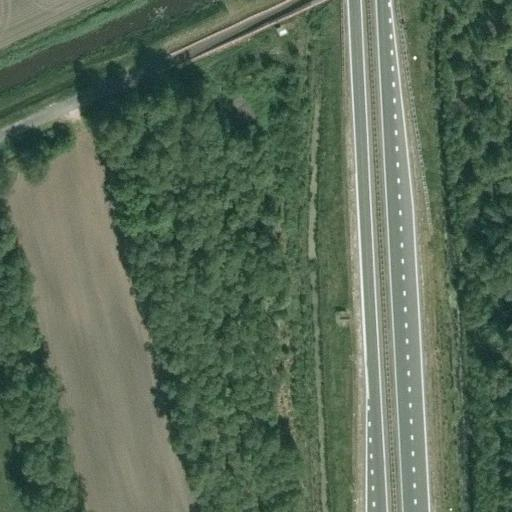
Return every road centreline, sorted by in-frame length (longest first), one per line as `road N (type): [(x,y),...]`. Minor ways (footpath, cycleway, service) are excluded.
road 1 (trunk): [(408,511),(380,0)]
road 2 (trunk): [(353,0),(379,511)]
road 3 (track): [(0,137),(304,0)]
